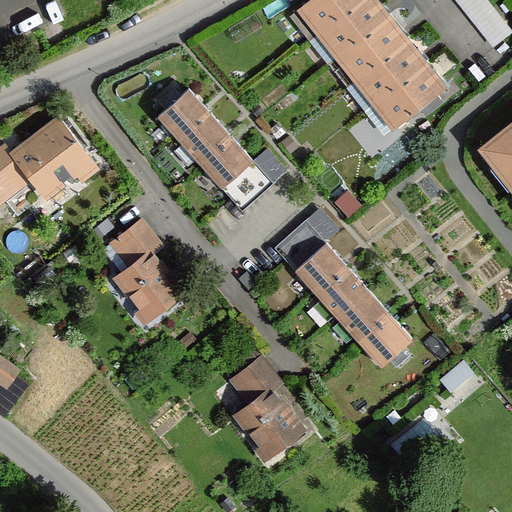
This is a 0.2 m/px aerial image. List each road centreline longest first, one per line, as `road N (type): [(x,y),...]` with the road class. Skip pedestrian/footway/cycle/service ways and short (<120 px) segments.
road 1 (unclassified): [(0,102),(213,0)]
road 2 (unclassified): [(97,511),(0,431)]
